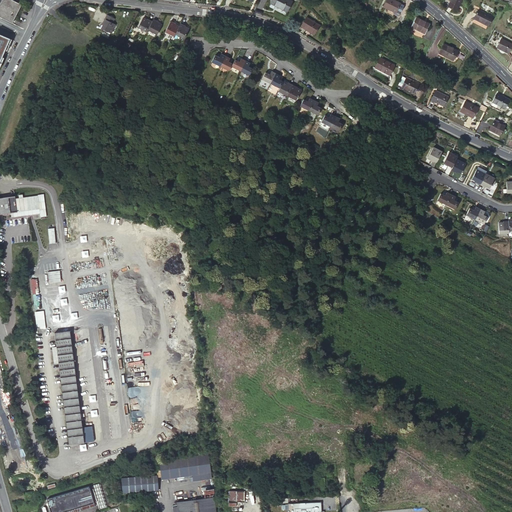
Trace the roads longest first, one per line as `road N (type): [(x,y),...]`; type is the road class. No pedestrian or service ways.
road 1 (tertiary): [(109,0),(265,23),(373,85)]
road 2 (residential): [(326,93),(375,139),(495,207),(511,206)]
road 3 (tertiary): [(373,85),(511,157)]
road 4 (residential): [(326,93),(246,45),(188,42)]
road 5 (residential): [(511,82),(422,0)]
